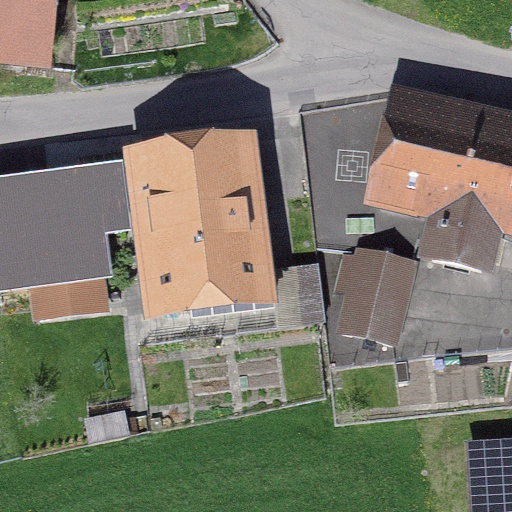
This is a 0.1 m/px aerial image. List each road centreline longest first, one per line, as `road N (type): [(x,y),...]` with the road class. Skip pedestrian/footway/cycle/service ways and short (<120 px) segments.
road 1 (tertiary): [(0,121),(272,90),(367,57)]
road 2 (tertiary): [(367,57),(511,89)]
